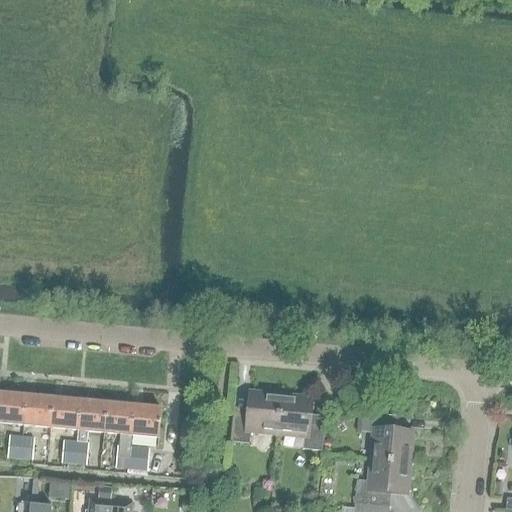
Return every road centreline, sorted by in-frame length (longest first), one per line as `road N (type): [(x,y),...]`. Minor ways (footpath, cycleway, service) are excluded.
road 1 (tertiary): [(479,374),(0,326)]
road 2 (residential): [(467,511),(479,374)]
